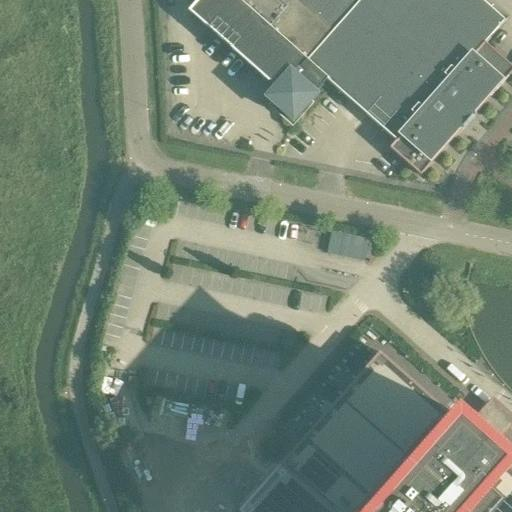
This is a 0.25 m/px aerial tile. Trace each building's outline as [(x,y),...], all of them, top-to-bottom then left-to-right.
[(199,0),(188,12),(274,88),(265,98),(292,122),(315,95),(314,94),(325,81),(326,80),(306,62),(360,0),(199,0)] [(504,21),(479,0),(360,0),(306,62),(326,80),(325,81),(327,82),(327,81),(395,142),(389,149),(420,176),(461,130),(457,127),(469,114),(472,117),(511,72),(511,68),(484,44),(504,21)] [(162,196),(159,210),(174,214),(177,200),(162,196)] [(328,251),(367,261),(373,239),(333,229),(328,251)] [(322,416),(237,511),(238,511),(511,511),(511,472),(500,461),(499,462),(493,457),(499,450),(487,439),(488,438),(488,436),(487,435),(487,434),(486,433),(485,432),(484,431),(483,430),(480,430),(477,430),(465,420),(459,427),(453,422),(454,421),(378,354),(331,407),(326,402),(317,412),(322,416)] [(132,487),(136,500),(151,496),(147,482),(132,487)]
